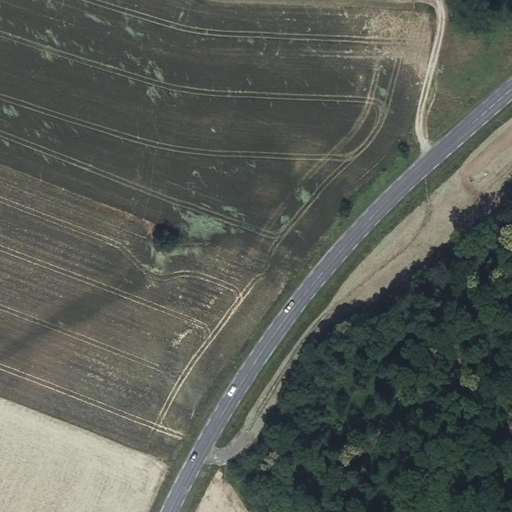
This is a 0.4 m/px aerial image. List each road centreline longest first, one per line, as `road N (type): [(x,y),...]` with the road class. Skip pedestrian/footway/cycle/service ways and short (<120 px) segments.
road 1 (secondary): [(172,511),(280,325),(371,217),(511,84)]
road 2 (track): [(428,161),(416,130),(417,91),(437,0)]
